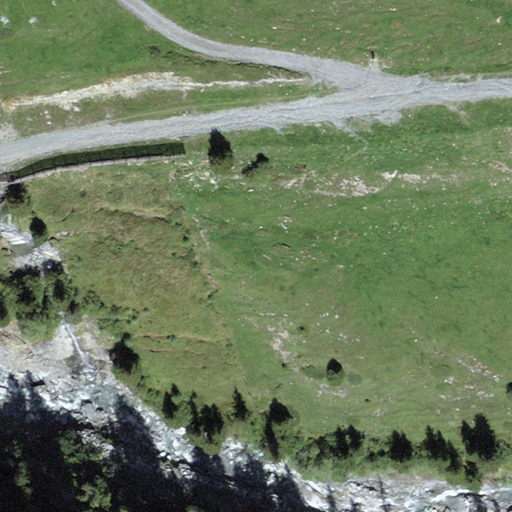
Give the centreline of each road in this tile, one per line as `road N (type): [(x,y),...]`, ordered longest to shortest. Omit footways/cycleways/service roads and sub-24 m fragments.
road 1 (track): [(128,0),(185,42),(389,95)]
road 2 (track): [(389,95),(511,88)]
